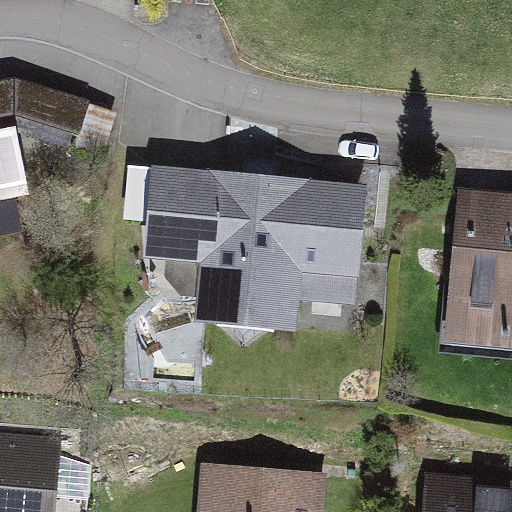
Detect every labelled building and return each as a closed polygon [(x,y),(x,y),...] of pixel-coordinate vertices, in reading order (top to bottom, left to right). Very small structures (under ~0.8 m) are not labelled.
[(0,195),(20,192),(10,138),(0,140),(0,195)] [(373,317),(382,202),(171,185),(163,276),(220,281),(215,343),(320,351),(323,313),(373,317)] [(511,202),(472,198),(456,357),(511,363),(511,202)] [(72,511),(78,446),(0,439),(0,511),(72,511)] [(337,511),(338,483),(212,478),(210,511),(337,511)] [(511,511),(511,485),(431,479),(428,511),(511,511)]
